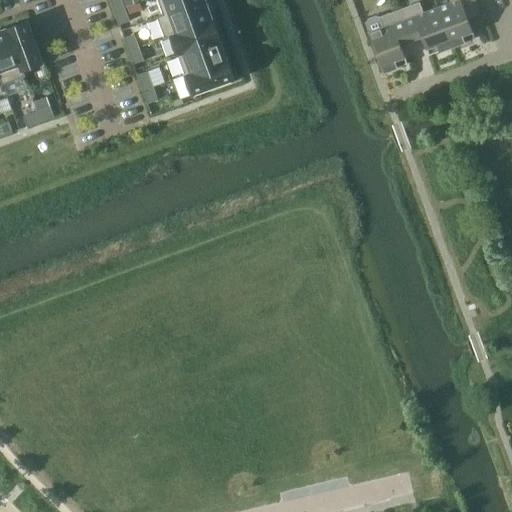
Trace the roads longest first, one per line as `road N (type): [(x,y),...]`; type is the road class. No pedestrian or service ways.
road 1 (residential): [(64,0),(111,132)]
road 2 (residential): [(388,98),(511,53)]
road 3 (residential): [(286,511),(409,481)]
